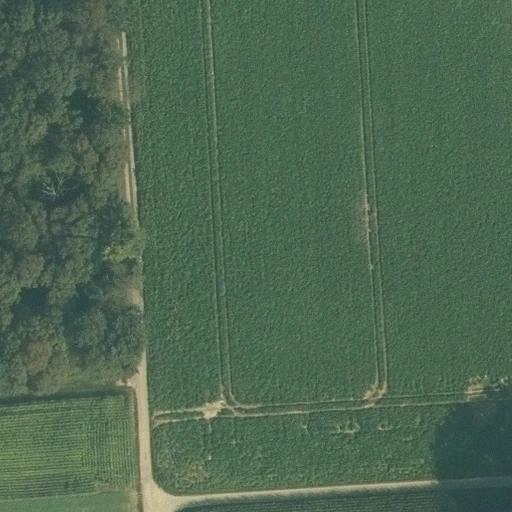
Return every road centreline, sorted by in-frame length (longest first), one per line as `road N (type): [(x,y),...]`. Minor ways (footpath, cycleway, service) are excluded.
road 1 (track): [(148,504),(116,0)]
road 2 (track): [(148,511),(148,504),(511,481)]
road 3 (track): [(139,385),(0,394)]
